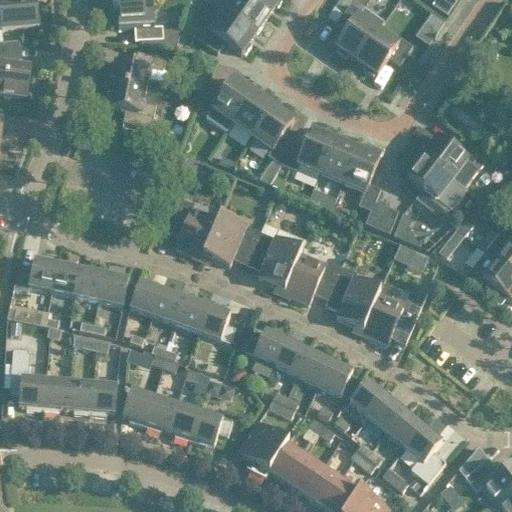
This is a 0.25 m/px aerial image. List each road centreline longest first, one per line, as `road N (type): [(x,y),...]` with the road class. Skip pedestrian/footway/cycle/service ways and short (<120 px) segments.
road 1 (residential): [(511,441),(479,438),(324,334),(195,277),(75,244),(28,213)]
road 2 (residential): [(314,0),(282,48),(276,68),(287,88),(367,128),(388,130),(409,116),(489,0)]
road 3 (residential): [(0,461),(129,464),(248,511)]
road 4 (residential): [(28,213),(64,100),(70,0)]
